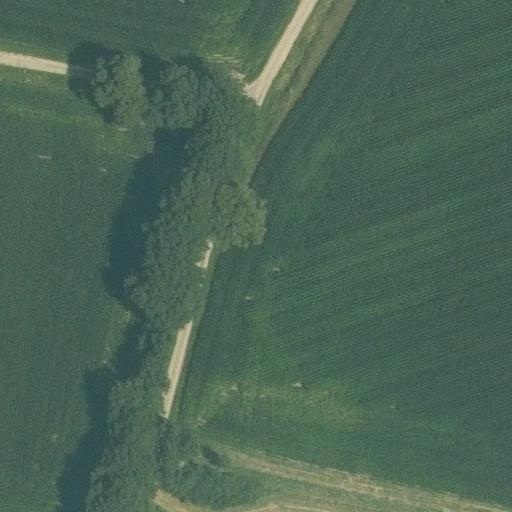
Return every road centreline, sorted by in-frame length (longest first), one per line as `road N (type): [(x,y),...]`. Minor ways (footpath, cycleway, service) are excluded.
road 1 (track): [(143,511),(232,148),(251,103),(0,55)]
road 2 (track): [(471,511),(158,445)]
